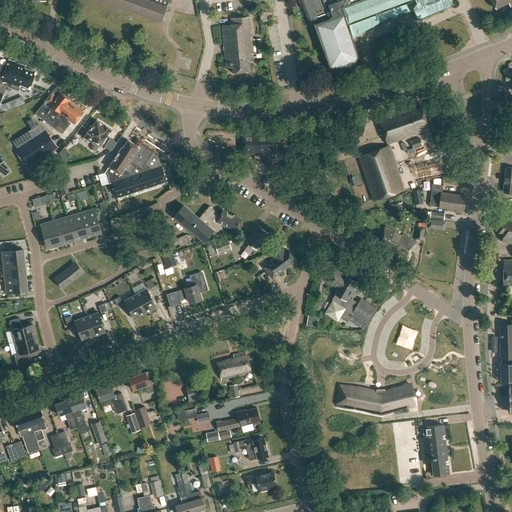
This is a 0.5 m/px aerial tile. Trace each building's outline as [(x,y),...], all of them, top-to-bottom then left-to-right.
[(102,0),(161,21),(166,8),(167,4),(168,0),(169,0),(171,1),(171,0),(102,0)] [(314,24),(330,67),(352,66),(358,57),(352,37),(381,18),(396,11),(413,8),(416,18),(421,19),(453,5),(452,0),(297,0),(301,8),(303,8),(309,24),(312,25),(314,24)] [(511,0),(490,0),(496,9),(508,3),(511,9),(511,8),(511,0)] [(232,67),(233,72),(250,71),(249,62),(252,61),(251,54),(253,54),(250,16),(231,18),(231,24),(222,25),(226,67),(232,67)] [(0,103),(8,84),(11,85),(11,84),(19,87),(20,85),(29,89),(35,73),(24,68),(24,66),(9,60),(6,67),(0,64),(0,103)] [(40,108),(34,114),(61,135),(71,122),(74,124),(83,112),(69,101),(70,101),(62,94),(63,92),(57,87),(52,93),(45,101),(40,108)] [(0,103),(0,108),(1,109),(6,111),(24,103),(22,97),(3,105),(0,103)] [(378,119),(387,144),(429,129),(421,107),(409,111),(408,109),(378,119)] [(94,141),(101,145),(105,139),(106,139),(111,130),(103,125),(96,120),(93,126),(91,125),(88,130),(89,130),(84,137),(93,142),(94,141)] [(45,131),(18,148),(28,165),(56,147),(45,131)] [(264,156),(264,166),(271,166),(271,155),(276,155),(276,135),(239,135),(239,156),(264,156)] [(410,141),(413,148),(423,145),(420,137),(410,141)] [(112,183),(118,202),(119,202),(118,197),(166,181),(167,185),(168,185),(162,166),(161,166),(158,159),(159,158),(153,154),(155,151),(143,143),(142,141),(138,139),(136,139),(134,144),(128,140),(123,147),(122,147),(105,174),(108,184),(112,183)] [(110,139),(105,148),(111,151),(112,150),(117,143),(110,139)] [(358,156),(374,200),(404,190),(388,146),(358,156)] [(416,166),(420,178),(430,174),(426,163),(416,166)] [(511,168),(505,167),(503,193),(511,194),(511,168)] [(0,174),(3,178),(11,172),(9,168),(0,174)] [(50,187),(57,185),(54,174),(47,176),(50,187)] [(439,207),(463,211),(465,196),(441,193),(443,185),(432,184),(429,206),(439,207)] [(62,195),(66,193),(68,193),(66,185),(60,187),(62,195)] [(423,203),(420,189),(412,190),(414,204),(423,203)] [(74,191),(68,193),(66,193),(68,199),(76,197),(74,191)] [(54,201),(52,193),(46,195),(49,202),(54,201)] [(49,202),(46,195),(40,197),(43,204),(49,202)] [(109,212),(107,204),(101,206),(103,213),(109,212)] [(175,216),(205,241),(212,233),(214,235),(223,224),(236,231),(241,219),(223,210),(220,215),(209,206),(198,218),(183,206),(175,216)] [(100,230),(95,210),(81,214),(87,234),(100,230)] [(429,218),(444,220),(445,213),(430,211),(429,218)] [(87,234),(81,214),(68,218),(73,238),(87,234)] [(511,241),(511,217),(500,217),(499,232),(504,232),(503,241),(511,241)] [(73,238),(68,218),(54,222),(60,242),(73,238)] [(60,242),(54,222),(41,226),(46,246),(60,242)] [(462,223),(444,225),(446,241),(451,240),(451,236),(461,234),(462,239),(464,239),(462,223)] [(263,240),(268,233),(258,226),(246,242),(256,250),(263,241),(263,240)] [(393,253),(408,260),(411,254),(409,253),(412,247),(414,248),(416,243),(402,235),(401,236),(385,227),(378,240),(392,248),(393,253)] [(416,227),(414,239),(422,241),(424,228),(416,227)] [(179,244),(181,248),(191,243),(187,234),(177,239),(175,234),(170,237),(174,246),(179,244)] [(214,242),(218,255),(232,250),(228,238),(214,242)] [(216,253),(213,244),(206,246),(209,255),(216,253)] [(274,258),(263,267),(272,279),(284,270),(283,269),(295,260),(286,249),(284,251),(281,247),(271,254),(274,258)] [(2,251),(4,266),(24,264),(23,249),(2,251)] [(173,256),(164,259),(166,266),(175,263),(173,256)] [(65,257),(56,262),(63,276),(70,273),(68,268),(70,267),(65,257)] [(511,259),(511,260),(503,260),(503,285),(511,285),(511,259)] [(68,288),(89,271),(82,263),(61,280),(68,288)] [(4,266),(5,279),(26,277),(24,264),(4,266)] [(428,277),(456,282),(458,273),(429,268),(428,277)] [(336,294),(324,313),(337,322),(341,316),(363,329),(376,308),(371,305),(361,299),(358,302),(356,307),(350,303),(353,300),(349,298),(354,290),(353,289),(357,283),(345,275),(343,277),(339,274),(333,271),(327,281),(337,287),(334,293),(336,294)] [(186,289),(168,294),(171,306),(181,303),(180,299),(188,296),(190,303),(201,299),(199,292),(208,290),(202,273),(191,276),(194,286),(185,288),(186,289)] [(26,277),(5,279),(7,294),(27,292),(26,277)] [(151,279),(145,282),(149,289),(155,286),(151,279)] [(146,289),(135,295),(145,313),(156,307),(146,289)] [(423,305),(428,298),(417,292),(413,299),(423,305)] [(135,295),(124,301),(134,319),(145,313),(135,295)] [(114,300),(117,307),(123,304),(119,297),(114,300)] [(98,306),(101,313),(107,311),(104,304),(98,306)] [(105,332),(98,312),(86,316),(94,336),(105,332)] [(70,316),(64,318),(67,325),(73,323),(70,316)] [(94,336),(86,316),(75,320),(82,341),(94,336)] [(15,342),(36,337),(33,325),(21,328),(19,318),(10,320),(15,342)] [(508,382),(509,412),(511,412),(511,319),(511,324),(500,324),(501,359),(502,382),(508,382)] [(394,338),(397,349),(428,343),(425,331),(394,338)] [(39,349),(36,337),(15,342),(18,354),(14,355),(17,365),(30,362),(27,352),(39,349)] [(330,349),(318,350),(320,376),(331,376),(330,349)] [(233,355),(234,358),(216,363),(221,380),(251,372),(245,352),(233,355)] [(146,372),(129,378),(133,390),(145,386),(147,393),(154,391),(151,380),(149,381),(146,372)] [(96,390),(100,401),(102,408),(113,404),(117,414),(128,410),(122,393),(114,395),(111,384),(96,390)] [(237,384),(227,386),(229,399),(239,397),(237,384)] [(186,387),(189,402),(200,399),(197,385),(186,387)] [(337,398),(336,406),(345,408),(345,406),(367,410),(367,412),(381,415),(390,412),(390,410),(407,405),(403,387),(380,393),(348,387),(346,400),(337,398)] [(78,427),(81,434),(89,431),(81,408),(86,406),(82,395),(68,399),(78,427)] [(71,430),(78,427),(68,399),(55,404),(59,416),(65,413),(71,430)] [(245,410),(237,412),(239,418),(216,423),(218,431),(241,426),(259,421),(256,408),(245,411),(245,410)] [(28,414),(37,441),(44,439),(41,430),(47,428),(41,409),(28,414)] [(135,412),(140,430),(151,427),(145,409),(135,412)] [(207,412),(195,415),(197,423),(209,420),(207,412)] [(21,435),(28,453),(40,449),(37,441),(28,414),(14,419),(20,436),(21,435)] [(140,433),(134,416),(126,418),(132,436),(140,433)] [(99,421),(91,424),(98,443),(106,440),(99,421)] [(427,438),(421,438),(423,462),(432,461),(434,475),(448,474),(443,425),(425,427),(427,438)] [(228,430),(217,433),(218,440),(230,437),(228,430)] [(65,431),(57,433),(64,453),(73,450),(70,443),(69,443),(65,431)] [(216,431),(204,433),(206,443),(218,440),(217,433),(216,431)] [(64,453),(57,433),(50,436),(55,448),(52,449),(55,457),(64,453)] [(244,439),(233,442),(235,453),(241,452),(240,448),(247,446),(250,460),(268,456),(264,438),(255,440),(255,437),(244,439)] [(21,441),(14,443),(19,458),(26,455),(21,441)] [(19,458),(14,443),(6,446),(12,461),(19,458)] [(216,456),(208,458),(211,472),(220,470),(216,456)] [(206,458),(199,460),(201,470),(209,469),(206,458)] [(208,472),(201,474),(205,488),(211,486),(208,472)] [(276,486),(273,472),(256,476),(256,474),(246,477),(248,484),(257,482),(259,491),(268,489),(268,487),(276,486)] [(55,483),(66,481),(65,473),(54,474),(55,483)] [(182,503),(175,506),(176,511),(191,511),(183,486),(180,474),(175,476),(178,487),(177,488),(182,503)] [(222,479),(214,480),(218,495),(226,493),(222,479)] [(160,480),(150,482),(151,488),(161,485),(160,480)] [(34,483),(35,491),(43,491),(43,482),(34,483)] [(83,482),(76,484),(78,495),(86,494),(83,482)] [(143,497),(146,511),(161,511),(161,510),(155,511),(154,505),(152,505),(150,495),(149,495),(148,490),(146,482),(141,483),(143,491),(144,496),(143,497)] [(189,484),(183,486),(191,511),(194,511),(206,508),(202,497),(199,491),(192,493),(189,484)] [(97,493),(98,502),(105,501),(103,492),(97,493)] [(121,511),(124,511),(120,496),(114,498),(117,511),(121,511)] [(86,502),(85,497),(77,498),(78,503),(79,507),(85,505),(85,502),(86,502)] [(146,511),(143,497),(137,499),(139,509),(137,510),(137,511),(146,511)] [(414,501),(406,502),(408,511),(415,511),(414,501)]
